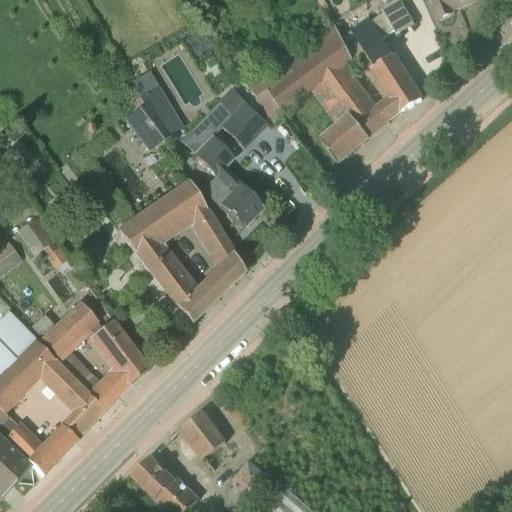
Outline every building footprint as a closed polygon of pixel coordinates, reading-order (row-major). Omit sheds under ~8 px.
[(385,15),(394,32),(397,36),(415,26),(400,0),(382,10),(385,15)] [(428,0),(438,23),(456,16),(455,14),(461,11),(456,0),(428,0)] [(456,0),(461,11),(483,2),(482,0),(456,0)] [(401,116),(423,103),(370,23),(353,35),(357,41),(343,50),(348,62),(364,52),(376,70),(373,73),(388,97),(375,108),(390,125),(401,116)] [(343,50),(340,44),(332,28),(306,47),(308,50),(275,75),(273,72),(249,89),(274,126),(282,120),(279,116),(312,92),(339,129),(321,145),(339,167),(389,126),(343,68),(349,64),(348,62),(343,50)] [(158,88),(149,73),(132,84),(141,99),(158,88)] [(235,90),(221,103),(235,117),(223,129),(244,151),(270,125),(249,104),(235,90)] [(149,154),(164,142),(143,107),(124,121),(149,154)] [(243,231),(264,210),(247,194),(250,191),(227,167),(234,160),(212,138),(193,156),(233,196),(221,208),(243,231)] [(119,234),(179,312),(180,312),(192,327),(244,275),(208,215),(189,184),(119,234)] [(52,245),(54,244),(37,219),(17,233),(34,257),(43,250),(52,245)] [(0,281),(22,262),(6,242),(0,247),(0,281)] [(52,245),(43,250),(48,257),(46,258),(55,270),(58,268),(66,262),(57,250),(56,251),(52,245)] [(0,321),(8,314),(11,311),(0,299),(0,321)] [(102,334),(81,309),(56,330),(43,341),(58,359),(88,334),(118,373),(90,401),(104,415),(131,387),(149,373),(134,354),(111,327),(102,334)] [(8,314),(0,321),(0,346),(15,362),(34,342),(35,341),(8,314)] [(56,330),(44,317),(31,327),(43,341),(56,330)] [(34,342),(15,362),(3,374),(0,376),(0,436),(32,469),(43,479),(77,444),(90,430),(75,415),(62,429),(40,451),(3,416),(39,380),(53,364),(55,362),(34,342)] [(104,415),(90,401),(53,364),(39,380),(75,415),(90,430),(104,415)] [(202,415),(182,432),(205,459),(225,443),(202,415)] [(0,500),(32,469),(0,436),(0,500)] [(164,468),(154,458),(151,461),(133,479),(166,511),(188,511),(198,503),(172,477),(170,479),(161,471),(164,468)] [(247,497),(265,478),(252,467),(235,485),(247,497)] [(272,511),(319,511),(292,489),(272,511)]
